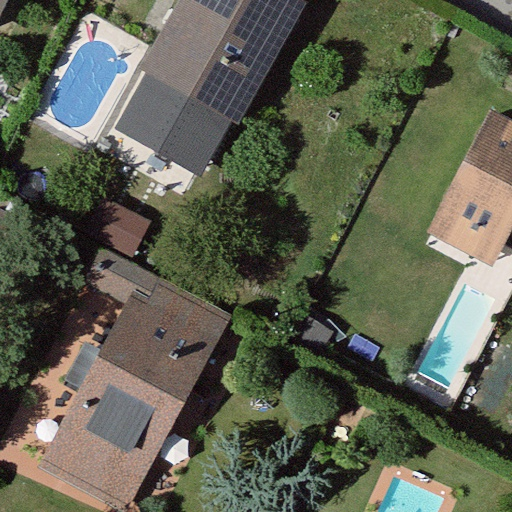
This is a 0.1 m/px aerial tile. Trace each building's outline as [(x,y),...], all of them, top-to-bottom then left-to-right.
[(0,0),(0,20),(10,0),(0,0)] [(308,0),(185,0),(143,71),(235,124),(308,0)] [(511,236),(511,123),(492,113),(429,231),(496,267),(511,236)] [(137,251),(157,222),(111,192),(92,222),(137,251)] [(126,511),(233,325),(144,274),(36,463),(121,511),(126,511)]
